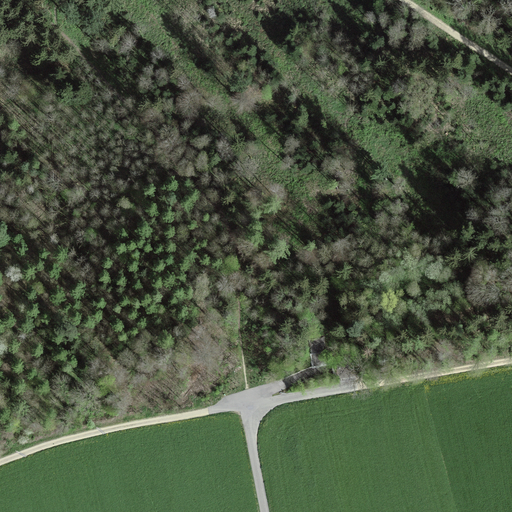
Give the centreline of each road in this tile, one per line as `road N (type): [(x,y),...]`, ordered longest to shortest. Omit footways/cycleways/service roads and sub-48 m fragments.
road 1 (track): [(511,359),(90,431),(0,462)]
road 2 (track): [(404,0),(511,73)]
